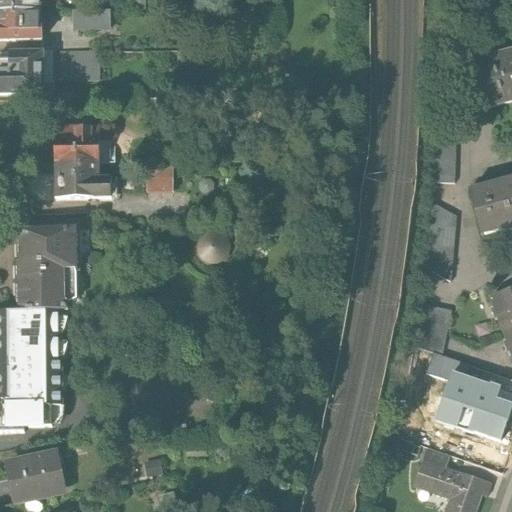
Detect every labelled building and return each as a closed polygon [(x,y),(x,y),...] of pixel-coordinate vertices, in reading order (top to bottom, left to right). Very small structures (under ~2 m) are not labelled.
[(0,0),(0,12),(39,13),(56,13),(55,0),(0,0)] [(39,25),(39,13),(0,12),(0,40),(41,40),(41,25),(39,25)] [(74,13),(74,28),(111,28),(110,13),(74,13)] [(43,53),(8,53),(8,63),(0,63),(0,97),(43,97),(43,83),(43,53)] [(98,53),(43,53),(43,83),(98,83),(98,53)] [(480,111),(511,102),(511,67),(508,53),(467,63),(480,111)] [(434,123),(431,185),(453,184),(456,124),(434,123)] [(55,141),(55,164),(98,165),(98,148),(98,129),(49,130),(49,141),(55,141)] [(98,165),(55,164),(55,188),(49,188),(49,200),(115,200),(114,180),(99,180),(98,165)] [(173,169),(146,169),(146,193),(173,193),(173,169)] [(511,181),(469,193),(481,236),(511,227),(511,181)] [(425,270),(449,282),(456,218),(430,205),(425,270)] [(17,231),(18,244),(76,243),(76,230),(17,231)] [(228,252),(229,247),(228,243),(226,239),(223,235),(218,233),(214,233),(209,233),(205,236),(201,239),(199,244),(199,249),(200,254),(203,258),(208,261),(212,263),(218,262),(222,260),(226,256),(228,252)] [(77,256),(76,243),(18,244),(18,258),(77,256)] [(77,270),(77,256),(18,258),(18,271),(75,270),(77,270)] [(18,271),(18,291),(75,290),(75,270),(18,271)] [(496,319),(500,331),(511,326),(511,289),(488,299),(491,308),(489,309),(493,320),(496,319)] [(75,304),(75,290),(18,291),(19,311),(60,311),(66,311),(66,304),(75,304)] [(440,356),(449,311),(425,305),(416,347),(440,356)] [(0,311),(0,366),(61,366),(60,311),(19,311),(0,311)] [(511,326),(500,331),(504,342),(502,343),(505,353),(508,352),(511,361),(511,326)] [(426,375),(450,383),(452,376),(461,379),(466,366),(432,354),(426,375)] [(61,409),(61,366),(0,366),(0,435),(22,435),(22,431),(49,430),(49,409),(61,409)] [(450,383),(436,423),(473,434),(473,433),(500,442),(511,410),(511,394),(489,387),(489,389),(461,379),(452,376),(450,383)] [(420,462),(412,486),(448,499),(444,511),(472,511),(478,496),(483,498),(488,484),(458,473),(457,476),(444,471),(449,457),(426,450),(422,462),(420,462)] [(10,464),(18,507),(66,498),(58,455),(10,464)]
